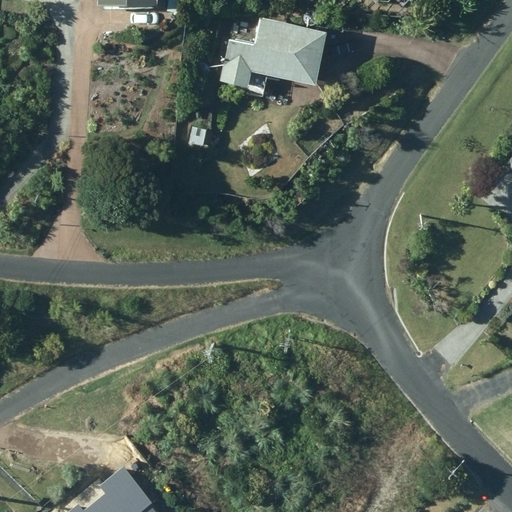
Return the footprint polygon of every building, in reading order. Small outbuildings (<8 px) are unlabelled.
[(158,8),(158,0),(97,0),(98,9),(158,8)] [(252,73),(315,88),(328,34),(261,19),(259,27),(235,22),(220,84),(249,89),(252,73)] [(203,148),(207,130),(191,127),(187,144),(203,148)] [(135,496),(135,490),(140,496),(155,483),(148,476),(134,488),(128,484),(122,489),(122,496),(129,500),(135,496)] [(82,508),(89,511),(96,507),(96,499),(88,495),(82,500),(82,508)] [(110,511),(104,503),(92,511),(83,511),(79,505),(70,511),(59,511),(58,511),(110,511)]
